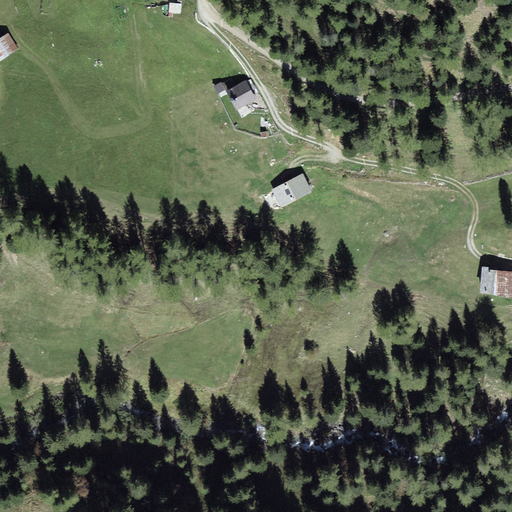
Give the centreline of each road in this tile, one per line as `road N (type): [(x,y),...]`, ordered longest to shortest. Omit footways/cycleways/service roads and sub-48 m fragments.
road 1 (track): [(204,5),(262,85),(279,123),(364,161),(453,182),(471,198),(474,245),(511,264)]
road 2 (track): [(511,88),(422,104),(337,95),(217,18),(202,0)]
